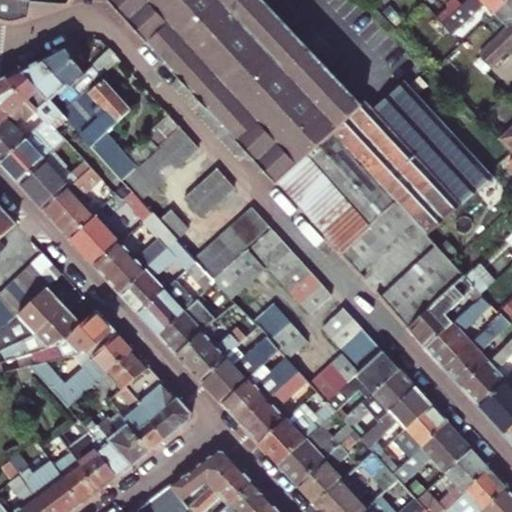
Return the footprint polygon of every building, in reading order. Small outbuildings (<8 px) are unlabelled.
[(30,18),(31,0),(27,0),(0,0),(0,19),(0,20),(3,22),(8,23),(16,23),(30,18)] [(113,0),(277,184),(363,105),(264,0),(113,0)] [(511,0),(474,0),(462,11),(467,17),(472,23),(495,0),(499,0),(506,8),(511,1),(511,0)] [(453,20),(456,24),(467,17),(462,11),(453,20)] [(502,63),(511,53),(511,32),(492,52),(502,63)] [(52,57),(86,95),(95,88),(108,76),(128,58),(129,57),(119,47),(96,66),(76,44),(52,57)] [(86,95),(52,57),(31,67),(55,91),(71,109),(80,101),(86,95)] [(55,91),(31,67),(0,82),(0,127),(34,96),(41,91),(47,97),(55,91)] [(108,76),(95,88),(114,111),(100,123),(80,101),(71,109),(100,143),(140,108),(113,77),(110,79),(108,76)] [(376,111),(462,204),(495,178),(407,83),(376,111)] [(41,111),(49,120),(53,116),(34,96),(0,127),(0,147),(9,158),(34,134),(22,120),(31,112),(35,116),(41,111)] [(367,102),(363,105),(277,184),(343,255),(352,246),(362,238),(371,229),(380,221),(389,212),(398,204),(414,222),(428,236),(462,204),(376,111),(367,102)] [(155,131),(167,145),(177,136),(190,126),(177,112),(155,131)] [(59,131),(65,126),(56,117),(51,122),(59,131)] [(44,145),(34,134),(9,158),(28,178),(54,155),(74,136),(65,126),(59,131),(44,145)] [(177,136),(195,157),(207,146),(190,126),(177,136)] [(177,136),(167,145),(184,166),(195,157),(177,136)] [(144,165),(156,155),(159,152),(152,142),(122,168),(129,178),(144,165)] [(184,166),(167,145),(159,152),(156,155),(174,176),(184,166)] [(78,183),(54,155),(28,178),(52,206),(78,183)] [(156,155),(144,165),(162,185),(174,176),(156,155)] [(90,195),(111,175),(99,163),(78,183),(52,206),(78,233),(103,210),(90,195)] [(162,185),(144,165),(129,178),(139,189),(148,198),(162,185)] [(231,196),(243,186),(226,167),(214,177),(231,196)] [(220,206),(231,196),(214,177),(204,187),(220,206)] [(209,215),(220,206),(204,187),(192,196),(209,215)] [(159,210),(148,198),(139,189),(130,196),(151,219),(159,210)] [(398,204),(389,212),(406,230),(414,222),(398,204)] [(268,238),(280,227),(261,206),(250,217),(268,238)] [(0,240),(18,224),(3,208),(0,211),(0,240)] [(179,208),(167,219),(184,238),(195,228),(179,208)] [(129,238),(103,210),(78,233),(103,262),(129,238)] [(129,290),(184,238),(167,219),(159,210),(151,219),(169,238),(147,258),(129,238),(103,262),(129,290)] [(389,212),(380,221),(397,239),(406,230),(389,212)] [(257,248),(268,238),(250,217),(239,226),(257,248)] [(397,239),(380,221),(371,229),(388,247),(397,239)] [(255,250),(257,248),(239,226),(228,236),(247,258),(255,250)] [(268,259),(290,239),(280,227),(268,238),(257,248),(268,259)] [(371,229),(362,238),(379,256),(388,247),(371,229)] [(245,259),(247,258),(228,236),(218,245),(236,267),(245,259)] [(184,255),(195,267),(204,259),(184,238),(129,290),(148,310),(174,286),(163,274),(184,255)] [(379,256),(362,238),(352,246),(369,265),(379,256)] [(300,249),(290,239),(268,259),(278,269),(300,249)] [(462,259),(446,242),(437,250),(454,269),(464,261),(462,259)] [(218,245),(204,259),(214,270),(222,279),(233,270),(236,267),(218,245)] [(369,265),(352,246),(343,255),(359,275),(369,265)] [(310,260),(300,249),(278,269),(287,280),(310,260)] [(247,258),(245,259),(262,278),(273,269),(255,250),(247,258)] [(454,269),(437,250),(428,258),(445,277),(454,269)] [(45,253),(34,263),(52,283),(63,274),(45,253)] [(445,277),(428,258),(419,266),(436,285),(445,277)] [(204,278),(214,270),(204,259),(195,267),(190,271),(195,276),(199,273),(204,278)] [(236,267),(233,270),(250,289),(262,278),(245,259),(236,267)] [(320,271),(310,260),(287,280),(297,292),(320,271)] [(464,261),(454,269),(445,277),(436,285),(427,294),(417,303),(407,312),(418,325),(475,273),(464,261)] [(52,283),(34,263),(25,272),(44,292),(48,287),(52,283)] [(436,285),(419,266),(410,276),(427,294),(436,285)] [(250,289),(233,270),(222,279),(239,298),(250,289)] [(329,281),(320,271),(297,292),(307,302),(329,281)] [(44,292),(25,272),(16,280),(34,300),(44,292)] [(479,277),(475,273),(418,325),(436,344),(463,320),(455,311),(485,284),(479,277)] [(410,276),(400,285),(417,303),(427,294),(410,276)] [(16,280),(6,289),(24,310),(34,300),(16,280)] [(318,314),(340,294),(329,281),(307,302),(318,314)] [(417,303),(400,285),(390,294),(407,312),(417,303)] [(185,298),(174,286),(148,310),(166,331),(202,298),(194,290),(185,298)] [(36,334),(66,307),(48,287),(44,292),(34,300),(24,310),(16,317),(11,322),(1,328),(0,327),(0,339),(7,349),(36,334)] [(6,289),(0,294),(0,300),(16,317),(24,310),(6,289)] [(472,329),(502,302),(493,292),(463,320),(436,344),(454,364),(481,339),(472,329)] [(166,331),(185,351),(218,322),(223,317),(204,297),(202,298),(166,331)] [(0,300),(0,326),(1,328),(11,322),(16,317),(0,300)] [(281,304),(272,313),(288,332),(298,322),(281,304)] [(52,349),(82,325),(66,307),(36,334),(7,349),(0,352),(0,362),(17,359),(40,352),(52,349)] [(361,317),(352,307),(330,327),(339,337),(361,317)] [(114,330),(97,311),(82,325),(52,349),(40,352),(44,364),(89,352),(114,330)] [(511,313),(511,312),(481,339),(454,364),(472,384),(499,360),(486,346),(489,343),(491,345),(501,336),(499,333),(509,324),(511,328),(511,313)] [(261,322),(263,324),(274,336),(278,341),(288,332),(272,313),(261,322)] [(361,317),(339,337),(349,348),(363,330),(361,317)] [(221,325),(218,322),(185,351),(207,376),(233,352),(263,324),(261,322),(258,318),(227,345),(214,331),(221,325)] [(315,341),(298,322),(288,332),(305,351),(315,341)] [(109,373),(133,351),(114,330),(89,352),(99,365),(63,394),(60,390),(55,394),(66,407),(98,381),(109,373)] [(363,330),(349,348),(359,358),(372,340),(363,330)] [(305,351),(288,332),(278,341),(286,349),(293,357),(296,359),(305,351)] [(244,363),(233,352),(207,376),(230,400),(277,358),(286,349),(278,341),(274,336),(244,363)] [(372,340),(359,358),(368,369),(383,351),(372,340)] [(472,384),(489,403),(511,382),(511,374),(506,368),(511,362),(511,347),(499,360),(472,384)] [(149,369),(133,351),(109,373),(98,381),(112,399),(120,393),(126,388),(149,369)] [(398,368),(383,351),(368,369),(367,371),(356,381),(350,387),(358,396),(373,382),(380,389),(398,368)] [(351,354),(341,363),(356,381),(367,371),(351,354)] [(230,400),(249,421),(277,396),(305,370),(296,359),(293,357),(283,365),(277,358),(230,400)] [(0,362),(0,368),(2,373),(19,369),(17,359),(0,362)] [(356,381),(341,363),(329,373),(345,391),(350,387),(356,381)] [(39,365),(31,367),(48,386),(54,381),(39,365)] [(398,408),(423,385),(398,368),(380,389),(398,408)] [(345,391),(329,373),(317,383),(323,390),(334,401),(345,391)] [(267,441),(307,404),(311,401),(323,390),(317,383),(315,380),(287,407),(277,396),(249,421),(267,441)] [(511,427),(511,382),(489,403),(511,427)] [(163,384),(140,404),(155,420),(151,423),(166,439),(189,421),(190,414),(163,384)] [(413,428),(440,404),(423,385),(398,408),(376,428),(366,437),(375,446),(405,419),(413,428)] [(125,417),(131,425),(151,451),(166,439),(151,423),(155,420),(140,404),(126,388),(120,393),(133,410),(125,417)] [(325,416),(311,401),(307,404),(322,419),(325,416)] [(267,441),(285,461),(313,436),(326,424),(322,419),(307,404),(267,441)] [(417,458),(457,422),(440,404),(413,428),(401,439),(417,458)] [(366,437),(376,428),(365,416),(362,420),(355,412),(349,418),(366,437)] [(113,439),(133,465),(151,451),(131,425),(121,432),(111,419),(100,427),(92,416),(85,421),(96,435),(103,430),(105,434),(111,441),(113,439)] [(454,471),(480,447),(457,422),(417,458),(400,474),(405,479),(410,484),(441,457),(454,471)] [(68,428),(59,435),(100,489),(117,477),(97,451),(96,449),(89,455),(68,428)] [(92,439),(88,433),(83,437),(87,442),(92,439)] [(99,439),(96,435),(92,439),(96,449),(97,451),(111,441),(105,434),(99,439)] [(100,489),(59,435),(52,440),(56,445),(54,447),(65,460),(66,459),(72,467),(61,475),(82,503),(100,489)] [(304,481),(348,442),(343,437),(340,440),(338,439),(326,450),(313,436),(285,461),(304,481)] [(111,441),(97,451),(117,477),(133,465),(113,439),(111,441)] [(356,451),(348,442),(304,481),(322,502),(351,477),(340,466),(356,451)] [(231,470),(244,458),(233,447),(223,447),(175,482),(188,497),(215,478),(220,483),(223,481),(225,482),(235,473),(231,470)] [(498,467),(480,447),(454,471),(472,490),(498,467)] [(383,455),(395,467),(400,462),(389,450),(383,455)] [(375,454),(359,469),(368,478),(384,464),(375,454)] [(235,501),(261,477),(244,458),(231,470),(235,473),(225,482),(223,481),(220,483),(196,505),(202,511),(208,511),(229,494),(235,501)] [(490,510),(511,489),(511,482),(498,467),(472,490),(447,511),(467,511),(470,509),(480,500),(490,510)] [(47,511),(34,494),(20,475),(10,482),(25,501),(10,511),(47,511)] [(61,475),(34,494),(47,511),(69,511),(82,503),(61,475)] [(278,497),(261,477),(235,501),(236,502),(225,511),(254,511),(263,505),(266,508),(278,497)] [(368,511),(376,505),(351,477),(322,502),(331,511),(368,511)] [(175,482),(143,506),(147,511),(188,511),(196,505),(188,497),(175,482)] [(491,511),(511,511),(511,489),(490,510),(491,511)] [(393,490),(388,494),(393,499),(397,495),(393,490)] [(290,511),(292,511),(278,497),(266,508),(263,505),(254,511),(290,511)] [(406,511),(382,511),(376,505),(368,511),(425,511),(431,507),(422,497),(406,511)] [(472,511),(487,511),(490,510),(480,500),(470,509),(472,511)]
